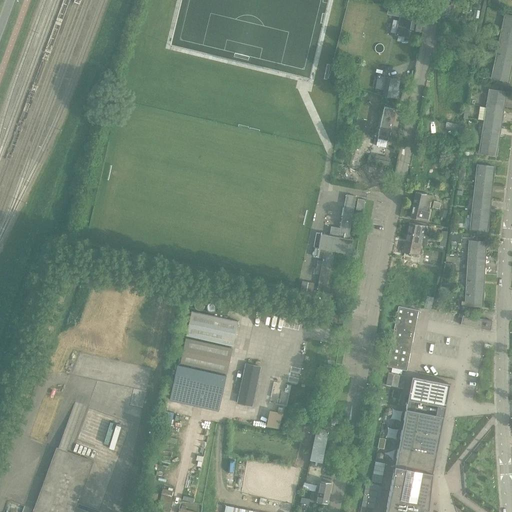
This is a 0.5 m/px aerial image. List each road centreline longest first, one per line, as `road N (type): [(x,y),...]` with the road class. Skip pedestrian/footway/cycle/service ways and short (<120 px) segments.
road 1 (residential): [(334,511),(438,0)]
road 2 (residential): [(504,309),(511,511)]
road 3 (unknown): [(111,511),(132,424),(83,394)]
